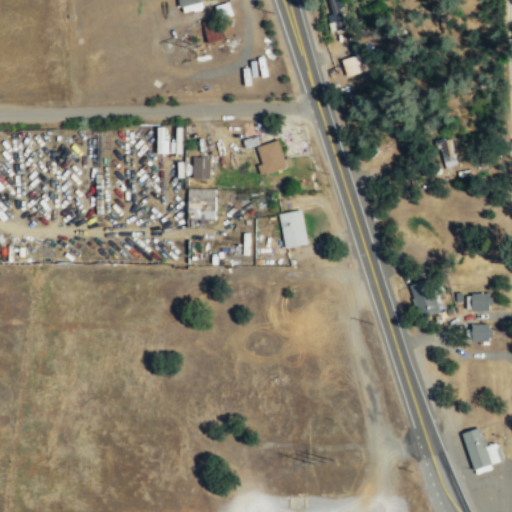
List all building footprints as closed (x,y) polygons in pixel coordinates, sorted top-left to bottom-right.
[(178,0),(199,0),(202,7),(182,13),(178,0)] [(344,0),(339,0),(329,0),(329,30),(346,29),(344,0)] [(213,6),(228,1),(232,14),(218,18),(213,6)] [(223,37),(218,18),(202,22),(207,42),(223,37)] [(341,60),(347,76),(369,69),(364,52),(341,60)] [(277,139),(286,166),(265,173),(256,146),(277,139)] [(209,178),(209,156),(191,157),(191,178),(209,178)] [(214,188),(187,189),(187,219),(215,219),(214,188)] [(278,214),(301,210),(307,243),(284,248),(278,214)] [(441,312),(432,278),(409,285),(419,319),(441,312)] [(465,310),(489,311),(489,294),(466,293),(465,310)] [(471,342),(488,342),(489,324),(472,323),(471,342)] [(485,447),(479,428),(461,433),(474,475),(492,469),(490,464),(503,460),(498,443),(485,447)]
